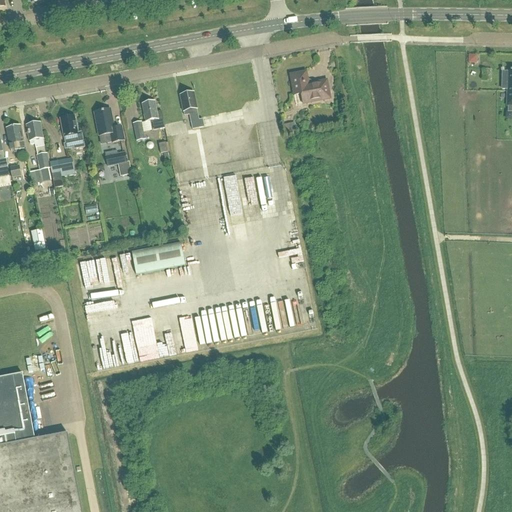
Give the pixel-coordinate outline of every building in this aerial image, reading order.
[(511,71),(511,72),(508,72),(508,83),(502,82),(502,91),(508,91),(507,107),(508,107),(508,113),(511,113),(511,71)] [(312,85),(308,82),(306,73),(290,76),(294,94),(301,92),(303,105),(330,100),(327,82),(312,85)] [(200,121),(194,94),(181,97),(185,117),(190,116),(193,131),(205,128),(204,120),(200,121)] [(161,115),(158,113),(155,103),(143,105),(147,123),(151,122),(153,132),(165,129),(163,115),(161,115)] [(111,111),(95,114),(100,137),(102,146),(113,143),(113,144),(125,142),(122,128),(115,129),(111,111)] [(85,149),(82,134),(79,134),(77,126),(76,126),(75,118),(61,121),(66,146),(65,146),(66,151),(70,150),(69,149),(74,148),(75,151),(85,149)] [(44,148),(40,125),(27,127),(30,142),(31,146),(35,145),(36,149),(44,148)] [(136,142),(145,141),(142,126),(133,128),(136,142)] [(23,149),(22,144),(24,144),(20,127),(7,130),(10,147),(11,146),(12,152),(23,149)] [(161,155),(168,154),(165,144),(159,145),(161,155)] [(106,158),(108,168),(119,166),(121,178),(132,176),(130,163),(127,164),(125,154),(106,158)] [(37,185),(51,182),(48,170),(50,169),(47,155),(36,157),(39,172),(35,173),(37,185)] [(60,173),(74,170),(72,160),(58,162),(60,173)] [(17,168),(10,169),(11,179),(19,178),(17,168)] [(54,175),(56,188),(65,187),(63,174),(54,175)] [(241,176),(234,177),(235,214),(242,213),(241,176)] [(228,227),(235,227),(233,177),(224,178),(224,189),(219,189),(220,206),(228,206),(228,227)] [(248,189),(257,188),(256,179),(242,180),(242,186),(248,186),(248,189)] [(250,194),(251,207),(259,206),(257,193),(250,194)] [(44,244),(34,246),(36,257),(38,266),(48,264),(44,244)] [(136,276),(185,267),(180,244),(131,254),(136,276)] [(53,262),(64,260),(62,251),(51,253),(53,262)] [(39,268),(38,266),(36,257),(28,259),(30,270),(39,268)] [(122,342),(127,365),(191,351),(188,337),(184,337),(181,319),(174,321),(179,345),(169,347),(167,336),(132,343),(132,340),(122,342)] [(99,341),(104,370),(112,368),(106,340),(99,341)] [(0,511),(82,511),(68,434),(35,441),(23,375),(0,379),(0,511)]
